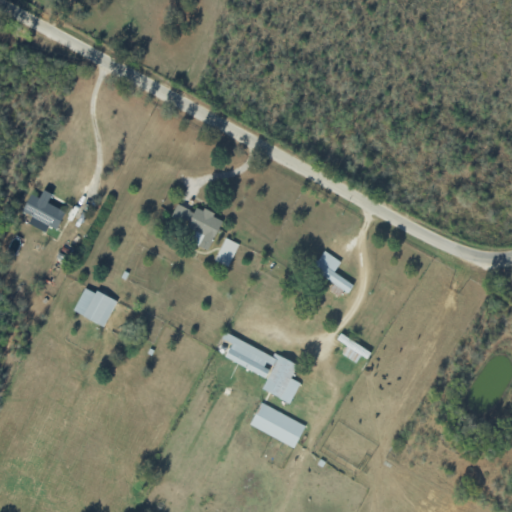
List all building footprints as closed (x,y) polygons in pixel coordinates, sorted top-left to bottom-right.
[(31,193),(22,211),(32,216),(29,223),(46,232),(49,225),(56,229),(65,212),(47,203),(52,193),(43,189),(39,198),(31,193)] [(207,250),(223,220),(197,206),(194,212),(178,204),(171,217),(204,235),(198,245),(207,250)] [(216,260),(229,266),(239,243),(225,238),(216,260)] [(354,285),(334,272),(341,261),(324,250),(312,269),(349,292),(354,285)] [(105,326),(117,301),(85,286),(73,311),(105,326)] [(225,358),(267,378),(262,389),(291,403),(301,383),(290,378),(297,364),(274,353),(272,355),(225,333),(222,339),(232,343),(225,358)] [(371,352),(340,334),(337,340),(347,345),(342,354),(356,363),(361,356),(367,359),(371,352)] [(250,425),(295,447),(306,425),(261,403),(250,425)]
